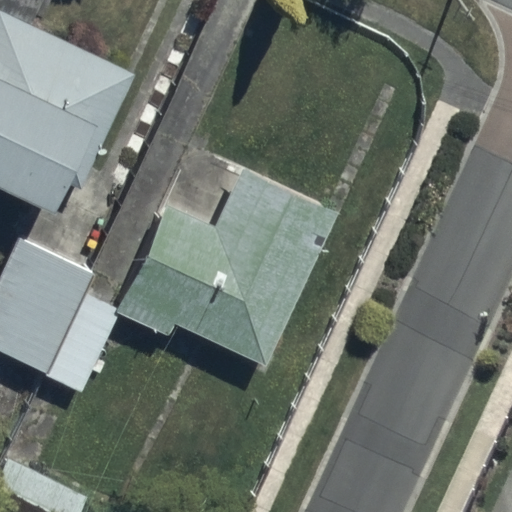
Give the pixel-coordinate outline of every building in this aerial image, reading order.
[(132,59),(10,0),(0,0),(0,155),(48,179),(85,103),(105,113),(132,59)] [(122,289),(118,297),(165,320),(172,306),(261,348),(334,197),(242,153),(214,212),(164,188),(131,258),(124,254),(110,283),(122,289)] [(0,335),(45,355),(79,280),(90,257),(15,223),(0,256),(0,335)] [(79,280),(45,355),(43,359),(78,378),(114,296),(79,280)] [(68,511),(82,485),(5,447),(0,457),(0,507),(10,511),(68,511)]
